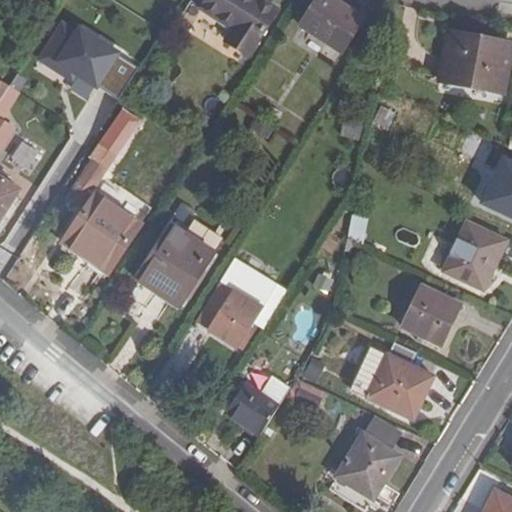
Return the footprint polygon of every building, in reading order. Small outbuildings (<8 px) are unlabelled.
[(278,9),(263,0),(206,0),(201,8),(234,29),(228,40),(250,54),(278,9)] [(363,19),(333,0),(317,0),(301,25),(341,51),(363,19)] [(96,88),(119,53),(79,28),(76,32),(62,23),(39,58),(54,67),(57,63),(75,75),(96,88)] [(511,45),(450,34),(441,80),(503,92),(511,45)] [(75,75),(57,63),(54,67),(72,79),(75,75)] [(0,100),(10,85),(0,78),(0,100)] [(21,93),(10,85),(0,100),(0,151),(15,129),(2,120),(21,93)] [(283,113),(270,104),(264,112),(278,121),(283,113)] [(395,122),(379,113),(374,122),(390,131),(395,122)] [(272,127),(262,120),(255,132),(264,138),(272,127)] [(497,120),(490,133),(499,138),(506,125),(497,120)] [(94,159),(107,168),(116,173),(130,153),(108,137),(93,157),(94,159)] [(107,168),(94,159),(69,197),(82,206),(107,168)] [(511,162),(505,159),(483,203),(511,216),(511,162)] [(0,220),(20,190),(0,176),(0,220)] [(141,224),(97,194),(64,243),(108,273),(141,224)] [(193,221),(185,234),(214,254),(222,241),(221,235),(199,220),(193,221)] [(384,226),(376,221),(371,231),(379,235),(384,226)] [(507,241),(468,222),(445,271),(484,290),(507,241)] [(214,254),(173,226),(137,281),(179,307),(214,254)] [(345,247),(348,237),(349,229),(343,228),(342,235),(339,235),(336,245),(345,247)] [(351,252),(355,240),(348,237),(345,247),(345,250),(351,252)] [(425,249),(421,267),(436,270),(440,252),(425,249)] [(316,273),(313,290),(329,292),(332,276),(316,273)] [(263,307),(222,281),(196,323),(236,348),(263,307)] [(461,305),(423,287),(403,326),(441,346),(461,305)] [(201,342),(182,332),(160,379),(179,388),(201,342)] [(411,365),(417,353),(394,342),(388,356),(371,348),(351,389),(368,396),(368,398),(414,419),(434,376),(411,365)] [(326,364),(313,358),(303,377),(317,383),(326,364)] [(260,435),(279,406),(291,387),(274,376),(262,395),(246,384),(227,413),(260,435)] [(318,405),(324,393),(299,381),(294,394),(318,405)] [(336,476),(374,500),(401,456),(397,453),(374,439),(363,433),(336,476)] [(377,433),(374,439),(397,453),(402,445),(385,434),(383,437),(377,433)] [(511,511),(511,499),(495,491),(484,511),(511,511)]
